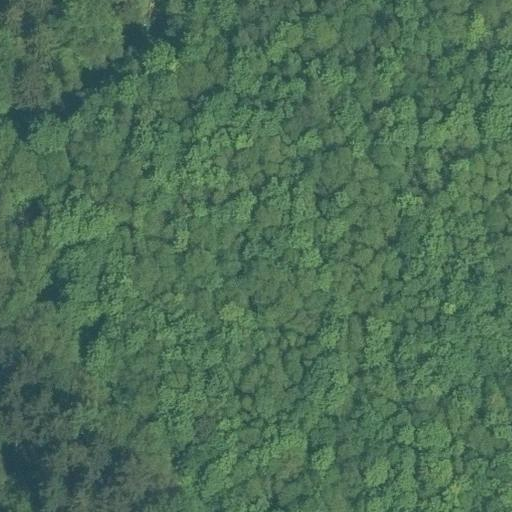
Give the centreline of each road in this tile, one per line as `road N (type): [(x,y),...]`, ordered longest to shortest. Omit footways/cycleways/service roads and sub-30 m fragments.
road 1 (track): [(186,511),(0,277)]
road 2 (track): [(189,0),(0,171)]
